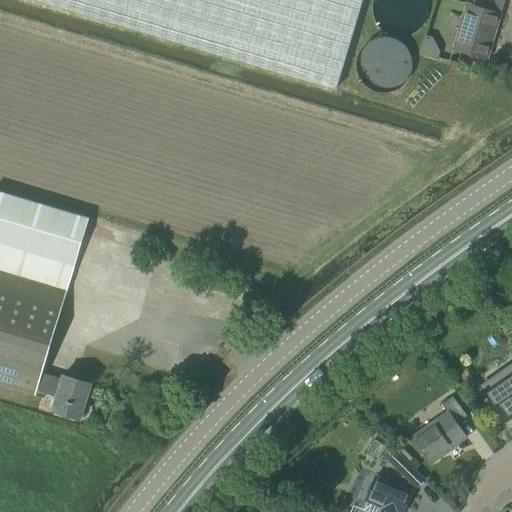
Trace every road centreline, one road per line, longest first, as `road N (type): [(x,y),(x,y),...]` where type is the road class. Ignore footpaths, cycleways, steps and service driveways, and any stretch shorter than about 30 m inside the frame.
road 1 (unclassified): [(133,511),(213,416),(307,328),(511,173)]
road 2 (primary): [(177,511),(310,370),(511,216)]
